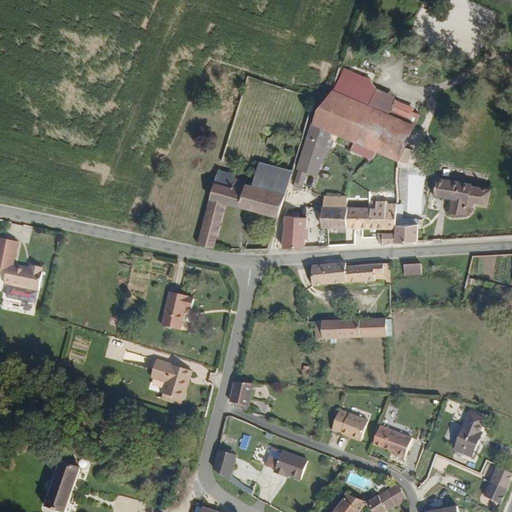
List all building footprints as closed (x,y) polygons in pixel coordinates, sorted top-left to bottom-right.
[(389,109),(331,83),(317,105),(312,123),(376,148),(400,157),(415,118),(389,109)] [(376,148),(312,123),(296,185),(305,187),(310,171),(320,174),(325,155),(328,156),(330,146),(333,147),(334,143),(350,149),(351,147),(357,149),(374,156),(376,148)] [(289,191),(294,168),(263,161),(258,185),(289,191)] [(240,167),(220,163),(216,176),(237,181),(238,177),(240,167)] [(281,219),(289,191),(258,185),(252,184),(252,180),(238,177),(237,181),(216,176),(202,228),(203,249),(221,250),(230,203),(265,210),(264,215),(281,219)] [(474,184),(474,182),(441,177),(438,196),(457,199),(456,214),(470,216),(472,204),(474,184)] [(495,187),(474,184),(472,204),(479,205),(479,204),(480,200),(492,202),(495,187)] [(329,211),(352,210),(351,200),(329,201),(329,211)] [(401,224),(401,203),(392,203),(392,202),(373,203),(373,209),(352,210),(329,211),(327,212),(328,227),(390,224),(390,232),(385,232),(385,240),(402,238),(401,224)] [(317,207),(308,207),(308,217),(317,216),(317,207)] [(402,238),(424,236),(422,224),(426,223),(426,216),(421,216),(419,222),(401,224),(402,238)] [(289,217),(288,248),(311,246),(311,217),(289,217)] [(273,249),(277,237),(254,236),(254,249),(273,249)] [(24,249),(4,245),(4,246),(0,264),(0,277),(12,280),(10,293),(13,294),(10,306),(40,313),(43,300),(44,301),(49,280),(48,280),(49,275),(37,272),(36,278),(31,277),(31,275),(18,273),(24,249)] [(404,265),(405,277),(422,276),(421,265),(404,265)] [(390,267),(377,269),(346,272),(346,268),(313,271),(315,292),(377,287),(377,285),(391,283),(390,267)] [(192,296),(176,292),(168,326),(185,330),(190,307),(197,308),(199,298),(194,298),(192,296)] [(387,325),(317,328),(319,346),(388,342),(387,325)] [(189,380),(192,371),(162,360),(157,376),(172,382),(168,393),(186,400),(193,382),(189,380)] [(257,382),(238,382),(233,400),(251,406),(257,382)] [(251,406),(233,400),(232,405),(250,411),(251,406)] [(463,404),(460,416),(470,419),(473,407),(463,404)] [(375,426),(345,416),(338,434),(367,445),(375,426)] [(488,432),(469,425),(460,452),(478,459),(488,432)] [(419,442),(386,431),(380,449),(403,458),(403,459),(411,463),(419,442)] [(235,448),(222,445),(216,473),(232,485),(238,458),(233,456),(235,448)] [(288,475),(304,479),(309,460),(272,449),(267,467),(278,471),(277,473),(287,477),(288,475)] [(72,511),(87,469),(62,462),(47,508),(57,511),(72,511)] [(508,507),(511,498),(511,471),(504,468),(492,499),(508,507)] [(402,484),(399,481),(391,487),(399,504),(410,497),(405,487),(402,484)] [(391,487),(383,493),(392,509),(399,504),(391,487)] [(383,493),(371,501),(371,505),(374,506),(378,511),(377,511),(388,511),(392,509),(383,493)] [(349,494),(335,511),(362,511),(368,505),(371,505),(371,501),(349,494)]
